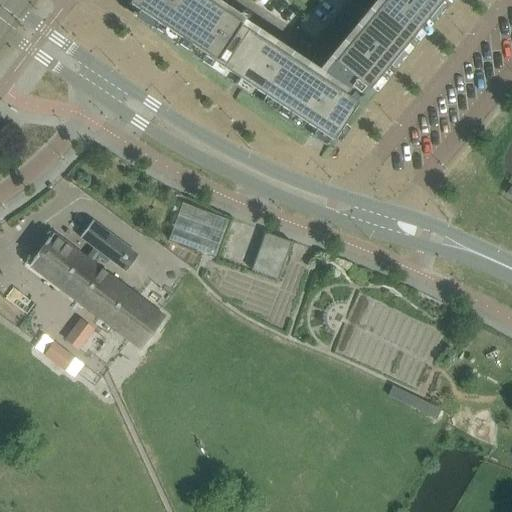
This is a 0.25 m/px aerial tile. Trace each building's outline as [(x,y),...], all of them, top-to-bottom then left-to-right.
[(357,104),(442,0),(383,0),(332,62),(332,63),(333,64),(322,81),(321,80),(199,0),(128,0),(125,5),(130,8),(143,17),(235,78),(331,142),(332,142),(332,141),(357,104)] [(214,258),(228,221),(182,204),(168,241),(214,258)] [(163,318),(92,265),(101,254),(125,272),(137,256),(92,222),(80,238),(94,248),(85,260),(52,235),(29,266),(140,349),(163,318)] [(291,243),(265,234),(251,271),(277,281),(291,243)] [(84,350),(97,334),(88,327),(76,344),(84,350)] [(70,369),(76,361),(68,354),(62,363),(70,369)] [(392,387),(387,397),(434,420),(439,410),(392,387)]
